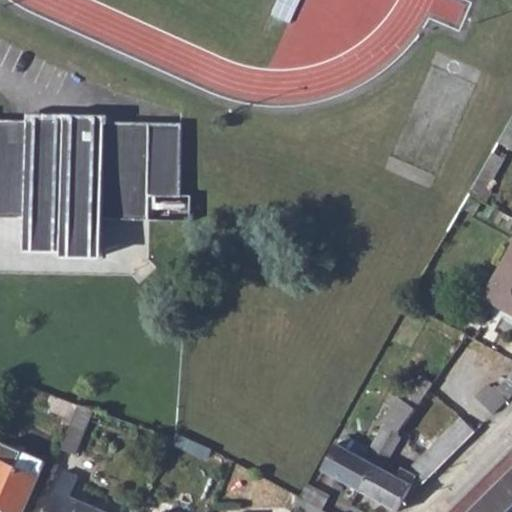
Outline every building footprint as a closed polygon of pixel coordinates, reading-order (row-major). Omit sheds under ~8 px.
[(0,249),(64,255),(64,260),(104,261),(104,225),(191,226),(191,192),(182,193),(182,121),(108,121),(108,111),(27,109),(26,118),(0,117),(0,249)] [(511,116),(499,139),(511,146),(511,116)] [(500,154),(493,151),(499,155),(504,159),(508,152),(503,150),(500,154)] [(493,151),(480,174),(492,181),(504,159),(499,155),(493,151)] [(480,174),(471,191),(486,200),(491,192),(495,183),(492,181),(480,174)] [(511,247),(484,296),(511,312),(511,247)] [(511,372),(499,384),(510,395),(511,393),(511,372)] [(388,425),(385,430),(390,433),(393,428),(399,431),(431,386),(420,378),(405,399),(399,396),(382,421),(388,425)] [(80,403),(52,392),(49,400),(54,401),(50,409),(74,418),(80,403)] [(74,418),(61,447),(75,453),(94,408),(80,403),(74,418)] [(408,469),(422,483),(474,431),(460,417),(408,469)] [(381,428),(372,443),(391,453),(400,438),(396,436),(399,431),(393,428),(390,433),(385,430),(381,428)] [(152,430),(149,440),(168,448),(173,437),(152,430)] [(345,433),(339,443),(364,457),(370,446),(345,433)] [(364,457),(339,443),(336,442),(321,469),(358,489),(374,462),(383,467),(391,453),(372,443),(370,446),(364,457)] [(511,452),(451,511),(507,511),(511,508),(511,452)] [(0,458),(0,504),(17,511),(22,511),(38,476),(0,458)] [(374,462),(358,489),(395,509),(397,510),(402,502),(412,482),(383,467),(374,462)] [(64,470),(45,511),(109,511),(68,495),(77,476),(64,470)] [(306,483),(299,496),(321,509),(328,496),(306,483)] [(290,491),(282,506),(292,511),(326,511),(321,509),(299,496),(290,491)]
